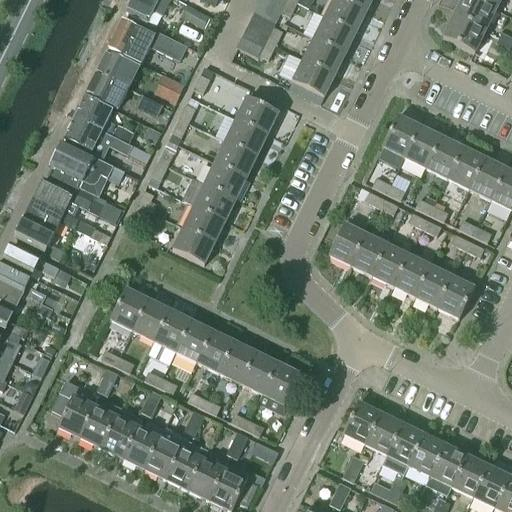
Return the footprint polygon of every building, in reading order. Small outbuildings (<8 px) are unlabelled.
[(161,21),(170,2),(165,0),(133,0),(125,17),(147,27),(152,16),(161,21)] [(214,12),(219,2),(214,0),(191,0),(214,12)] [(280,0),(262,0),(261,3),(283,14),(288,4),(280,0)] [(289,0),(288,4),(297,9),(297,8),(300,0),(289,0)] [(356,38),(367,16),(335,0),(324,22),(356,38)] [(367,16),(374,0),(334,0),(335,0),(367,16)] [(485,36),(496,14),(466,0),(463,0),(453,20),(485,36)] [(466,0),(496,14),(502,0),(466,0)] [(261,3),(256,14),(277,25),(281,18),(283,14),(261,3)] [(283,14),(281,18),(290,23),(297,9),(288,4),(283,14)] [(201,33),(207,21),(187,10),(181,22),(201,33)] [(256,14),(252,20),(274,31),(277,25),(256,14)] [(252,20),(247,31),(269,42),(273,33),(274,31),(252,20)] [(474,58),(485,36),(453,20),(442,42),(474,58)] [(345,59),(356,38),(324,22),(314,43),(345,59)] [(121,24),(107,53),(140,69),(149,51),(178,66),(185,52),(156,37),(154,41),(121,24)] [(247,31),(242,41),(264,52),(266,47),(269,42),(247,31)] [(269,42),(266,47),(275,51),(282,37),(273,33),(269,42)] [(506,54),(511,42),(501,37),(495,48),(506,54)] [(242,41),(236,53),(258,64),(259,61),(264,52),(242,41)] [(335,81),(345,59),(314,43),(303,65),(335,81)] [(264,52),(259,61),(268,66),(275,51),(266,47),(264,52)] [(105,56),(95,78),(127,93),(138,72),(105,56)] [(324,103),(335,81),(303,65),(292,87),(324,103)] [(204,73),(201,80),(210,84),(213,77),(204,73)] [(117,113),(127,93),(95,78),(85,97),(117,113)] [(203,99),(210,84),(201,80),(194,95),(203,99)] [(177,87),(169,105),(175,108),(183,90),(177,87)] [(83,101),(73,122),(108,140),(114,129),(106,125),(111,115),(83,101)] [(161,111),(141,101),(136,112),(156,122),(161,111)] [(267,140),(278,118),(246,102),(236,124),(267,140)] [(188,128),(195,114),(186,110),(179,124),(188,128)] [(403,163),(418,131),(397,121),(381,153),(403,163)] [(112,141),(108,140),(73,122),(63,142),(102,162),(108,150),(118,156),(127,160),(132,151),(127,149),(123,147),(112,141)] [(181,143),(188,128),(179,124),(172,138),(181,143)] [(257,162),(267,140),(236,124),(225,146),(257,162)] [(123,147),(127,149),(132,137),(117,130),(112,141),(123,147)] [(425,174),(440,142),(418,131),(403,163),(425,174)] [(446,185),(462,153),(440,142),(425,174),(446,185)] [(247,182),(257,162),(225,146),(215,167),(247,182)] [(123,178),(60,147),(49,170),(81,185),(82,186),(83,186),(89,189),(93,189),(96,186),(100,180),(104,182),(108,183),(118,188),(123,178)] [(167,172),(174,157),(165,153),(158,167),(167,172)] [(468,195),(484,163),(462,153),(446,185),(468,195)] [(490,206),(505,174),(484,163),(468,195),(490,206)] [(160,186),(167,172),(158,167),(151,182),(160,186)] [(236,205),(247,182),(215,167),(204,189),(236,205)] [(511,216),(511,215),(511,176),(505,174),(490,206),(511,216)] [(386,199),(390,190),(376,183),(371,192),(386,199)] [(42,184),(33,203),(63,218),(73,223),(79,212),(97,221),(103,209),(92,204),(91,207),(86,205),(74,199),(42,184)] [(226,226),(236,205),(204,189),(194,210),(226,226)] [(400,206),(404,197),(390,190),(386,199),(400,206)] [(361,194),(357,203),(364,206),(369,197),(361,194)] [(146,215),(153,200),(144,196),(137,210),(146,215)] [(379,214),(383,204),(369,197),(364,206),(379,214)] [(33,203),(13,243),(58,265),(63,257),(48,249),(59,227),(88,241),(106,250),(110,242),(92,233),(93,232),(73,223),(63,218),(33,203)] [(393,221),(398,211),(383,204),(379,214),(393,221)] [(429,220),(433,211),(419,204),(415,213),(429,220)] [(139,229),(146,215),(137,210),(130,225),(139,229)] [(215,248),(226,226),(194,210),(183,232),(215,248)] [(443,227),(448,218),(433,211),(429,220),(443,227)] [(422,234),(426,225),(412,218),(408,227),(422,234)] [(436,241),(441,232),(426,225),(422,234),(436,241)] [(472,241),(477,232),(462,225),(458,234),(472,241)] [(350,272),(366,240),(344,229),(328,261),(350,272)] [(204,270),(215,248),(183,232),(172,254),(204,270)] [(487,248),(491,239),(477,232),(472,241),(487,248)] [(465,255),(470,246),(455,239),(451,248),(465,255)] [(372,282),(380,266),(387,250),(366,240),(350,272),(372,282)] [(480,262),(484,253),(470,246),(465,255),(480,262)] [(10,250),(1,268),(30,282),(34,273),(52,282),(50,286),(61,291),(67,278),(10,250)] [(394,293),(409,261),(387,250),(380,266),(372,282),(394,293)] [(415,304),(431,271),(409,261),(394,293),(415,304)] [(1,268),(0,269),(0,289),(41,309),(45,301),(25,291),(30,282),(1,268)] [(437,314),(452,282),(431,271),(415,304),(437,314)] [(459,325),(475,293),(452,282),(437,314),(459,325)] [(0,311),(13,317),(17,308),(48,324),(53,315),(41,309),(0,289),(0,311)] [(132,337),(148,305),(125,294),(110,326),(132,337)] [(154,347),(169,316),(148,305),(132,337),(154,347)] [(0,311),(0,333),(23,345),(28,335),(8,326),(13,317),(0,311)] [(175,358),(191,326),(169,316),(154,347),(175,358)] [(197,368),(212,337),(191,326),(175,358),(197,368)] [(54,328),(51,336),(61,341),(62,341),(65,334),(54,328)] [(218,379),(234,347),(212,337),(197,368),(218,379)] [(0,341),(0,363),(11,369),(20,351),(0,341)] [(239,389),(255,358),(234,347),(218,379),(239,389)] [(47,350),(44,356),(52,360),(55,354),(47,350)] [(115,371),(119,362),(105,355),(100,364),(115,371)] [(261,400),(277,368),(255,358),(239,389),(261,400)] [(31,378),(41,383),(49,366),(40,361),(31,378)] [(129,378),(134,369),(119,362),(115,371),(129,378)] [(0,363),(0,385),(3,387),(11,369),(0,363)] [(283,411),(299,379),(277,368),(261,400),(283,411)] [(112,390),(117,379),(107,374),(101,385),(112,390)] [(158,392),(162,383),(148,376),(144,385),(158,392)] [(172,400),(177,391),(162,383),(158,392),(172,400)] [(107,401),(112,390),(101,385),(96,396),(107,401)] [(24,388),(20,395),(22,396),(32,401),(38,389),(31,386),(24,388)] [(80,444),(95,412),(74,401),(78,393),(65,386),(51,416),(63,422),(57,433),(80,444)] [(155,412),(161,401),(150,395),(145,406),(155,412)] [(22,396),(13,414),(23,419),(32,401),(22,396)] [(201,414),(205,405),(191,398),(187,407),(201,414)] [(215,421),(220,412),(205,405),(201,414),(215,421)] [(150,422),(155,412),(145,406),(139,417),(150,422)] [(344,437),(342,440),(364,451),(380,419),(358,408),(344,437)] [(101,454),(120,416),(109,410),(106,417),(95,412),(80,444),(101,454)] [(123,465),(138,433),(142,426),(120,416),(101,454),(123,465)] [(199,432),(204,422),(193,416),(188,427),(199,432)] [(244,435),(249,426),(234,419),(230,428),(244,435)] [(380,419),(364,451),(385,461),(386,461),(402,429),(380,419)] [(259,442),(263,433),(249,426),(244,435),(259,442)] [(193,443),(199,432),(188,427),(182,438),(193,443)] [(385,461),(381,470),(398,478),(395,483),(400,485),(403,480),(407,471),(408,472),(424,440),(402,429),(386,461),(385,461)] [(144,475),(160,443),(138,433),(123,465),(144,475)] [(337,434),(333,441),(340,445),(342,440),(344,437),(337,434)] [(242,454),(247,443),(236,438),(231,449),(242,454)] [(424,440),(408,472),(429,482),(445,451),(424,440)] [(166,486),(182,454),(160,443),(144,475),(166,486)] [(187,496),(203,464),(207,457),(185,447),(182,454),(166,486),(187,496)] [(237,464),(242,454),(231,449),(226,459),(237,464)] [(429,482),(424,491),(445,502),(450,492),(451,493),(467,461),(445,451),(429,482)] [(272,455),(266,466),(272,469),(277,458),(272,455)] [(467,461),(451,493),(472,503),(488,472),(467,461)] [(358,477),(363,467),(352,462),(347,472),(358,477)] [(209,507),(225,475),(203,464),(187,496),(209,507)] [(352,488),(358,477),(347,472),(342,483),(352,488)] [(488,472),(472,503),(489,511),(494,511),(510,482),(488,472)] [(244,511),(247,511),(257,491),(249,487),(247,486),(225,475),(209,507),(219,511),(233,511),(236,508),(244,511)] [(255,477),(249,487),(257,491),(260,493),(265,482),(255,477)] [(511,511),(511,483),(510,482),(494,511),(511,511)] [(395,483),(390,492),(401,498),(406,488),(400,485),(395,483)] [(345,504),(350,494),(339,489),(334,498),(345,504)] [(390,492),(385,504),(396,509),(401,498),(390,492)] [(332,511),(340,511),(345,504),(334,498),(329,510),(332,511)]
